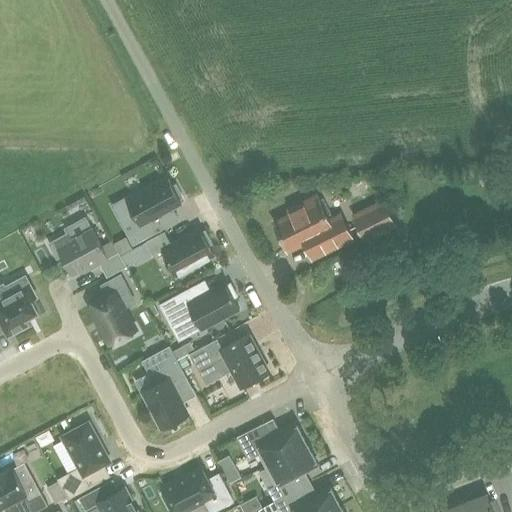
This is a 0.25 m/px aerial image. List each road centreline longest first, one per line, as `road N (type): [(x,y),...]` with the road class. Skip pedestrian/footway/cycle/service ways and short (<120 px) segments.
road 1 (unclassified): [(320,378),(108,0)]
road 2 (residential): [(320,378),(164,457),(142,447),(73,332)]
road 3 (unclassified): [(320,378),(511,295)]
road 4 (residential): [(385,506),(320,378)]
road 5 (residential): [(385,506),(511,455)]
